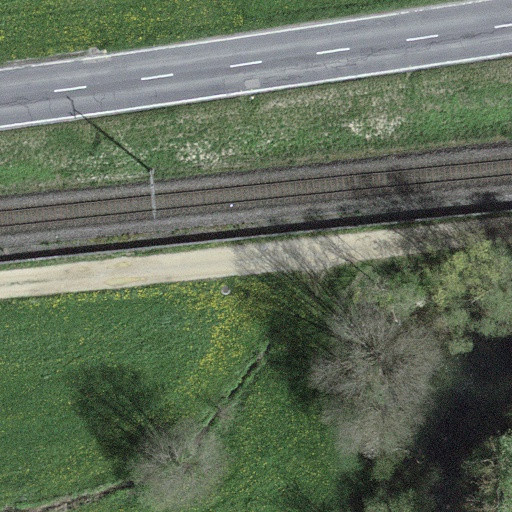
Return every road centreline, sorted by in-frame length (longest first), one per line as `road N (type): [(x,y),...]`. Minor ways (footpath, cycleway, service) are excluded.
road 1 (primary): [(0,98),(511,25)]
road 2 (track): [(511,230),(0,285)]
